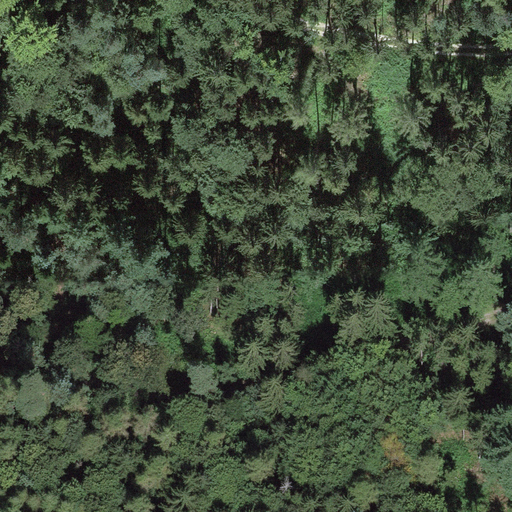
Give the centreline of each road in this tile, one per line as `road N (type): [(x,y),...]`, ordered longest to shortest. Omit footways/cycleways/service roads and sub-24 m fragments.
road 1 (track): [(0,374),(176,401),(298,384),(511,318)]
road 2 (track): [(260,0),(511,41)]
